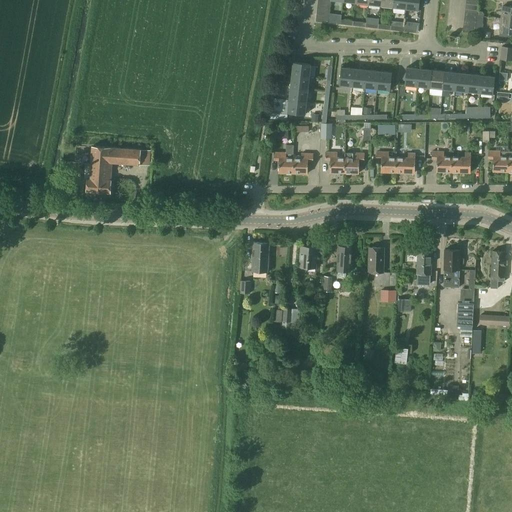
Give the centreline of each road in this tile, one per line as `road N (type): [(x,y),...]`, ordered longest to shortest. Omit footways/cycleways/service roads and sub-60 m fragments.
road 1 (secondary): [(511,228),(471,215),(344,210),(250,221),(0,204)]
road 2 (residential): [(427,49),(297,46),(308,0)]
